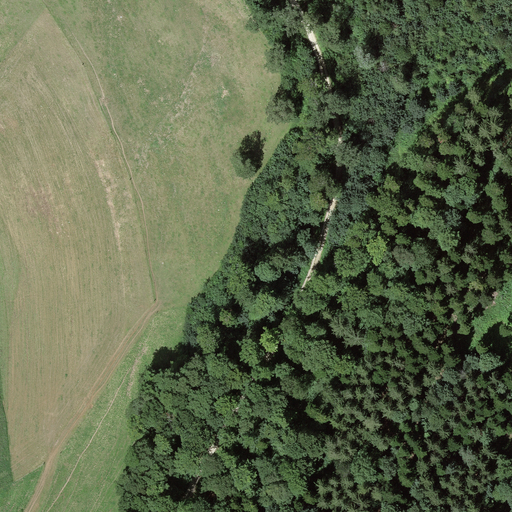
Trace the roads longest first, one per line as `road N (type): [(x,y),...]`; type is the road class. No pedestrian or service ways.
road 1 (track): [(291,0),(332,109),(337,145),(326,226),(300,302),(181,511)]
road 2 (track): [(448,0),(419,52),(394,131)]
